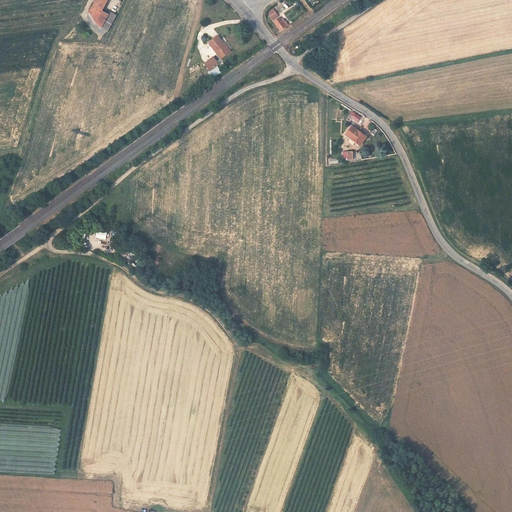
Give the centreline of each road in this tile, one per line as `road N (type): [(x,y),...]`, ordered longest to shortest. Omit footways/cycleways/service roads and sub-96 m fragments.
road 1 (track): [(45,241),(231,96),(286,73),(290,62),(379,0)]
road 2 (tertiary): [(511,296),(442,243),(385,127),(290,62),(248,14)]
road 3 (track): [(417,511),(372,440),(326,389),(304,370),(234,341)]
road 4 (track): [(234,341),(204,306),(150,289),(114,262),(58,252),(45,241)]
road 5 (track): [(208,511),(234,341)]
